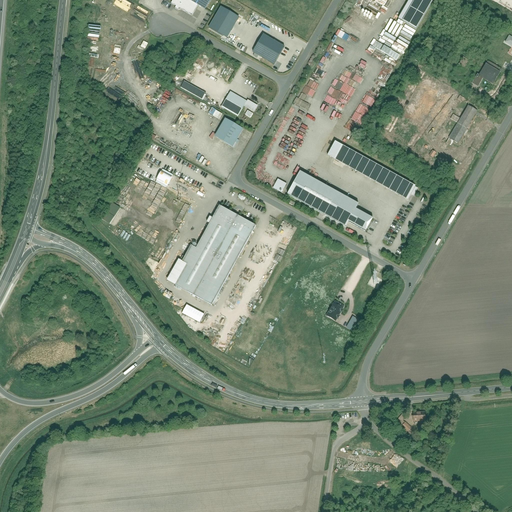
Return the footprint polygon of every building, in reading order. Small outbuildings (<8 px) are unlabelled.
[(117,0),(115,4),(128,11),(132,3),(125,0),(120,0),(119,1),(117,0)] [(197,8),(204,12),(211,0),(174,0),(171,5),(192,17),(197,8)] [(407,0),(396,20),(413,30),(429,0),(407,0)] [(222,6),(210,28),(229,38),(241,16),(222,6)] [(343,31),(343,32),(339,30),(336,35),(343,39),(346,33),(343,31)] [(285,49),(263,36),(253,54),(274,67),(285,49)] [(475,63),(468,60),(464,66),(471,70),(475,63)] [(489,63),(473,87),(479,91),(485,82),(494,88),(504,72),(489,63)] [(101,85),(106,88),(122,70),(117,66),(101,85)] [(180,89),(204,102),(207,95),(184,82),(180,89)] [(109,86),(104,94),(119,103),(125,92),(116,87),(115,90),(109,86)] [(230,93),(221,108),(238,118),(244,107),(247,102),(230,93)] [(247,102),(244,107),(255,113),(258,106),(248,101),(247,102)] [(464,123),(473,128),(484,111),(474,106),(464,123)] [(212,108),(209,113),(220,119),(223,113),(212,108)] [(454,141),(463,146),(473,128),(464,123),(458,119),(454,124),(462,128),(454,141)] [(214,139),(232,149),(243,131),(225,121),(214,139)] [(332,155),(413,200),(421,185),(340,141),(332,155)] [(355,224),(372,233),(379,220),(361,210),(364,205),(306,172),(292,196),(351,230),(355,224)] [(279,179),(274,188),(283,193),(288,184),(279,179)] [(177,288),(213,308),(257,228),(221,208),(197,251),(192,248),(183,264),(188,267),(177,288)] [(335,302),(325,316),(335,323),(345,308),(335,302)] [(347,328),(353,332),(360,320),(354,316),(347,328)] [(426,421),(425,411),(413,412),(413,422),(426,421)] [(412,427),(406,421),(400,428),(407,433),(412,427)]
